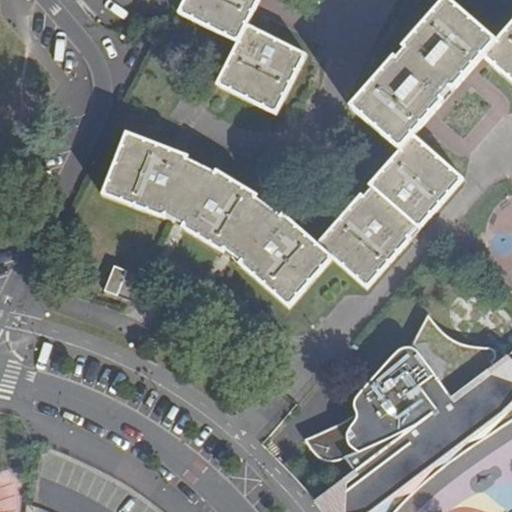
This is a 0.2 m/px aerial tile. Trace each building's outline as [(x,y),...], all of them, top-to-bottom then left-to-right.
[(362,196),(319,246),(284,215),(282,217),(257,199),(258,197),(217,172),(215,174),(188,161),(189,158),(127,134),(103,196),(165,220),(167,217),(184,226),(183,229),(224,253),(225,251),(242,262),(240,265),(290,308),(333,259),(367,289),(411,239),(409,237),(417,228),(419,230),(463,180),(414,137),(445,102),(442,100),(451,91),(453,93),(483,58),(511,82),(511,25),(497,43),(447,0),(446,0),(403,50),(405,52),(397,61),(395,59),(351,109),(400,152),(370,187),(372,189),(364,198),(362,196)] [(187,0),(180,14),(239,44),(218,85),(277,115),(307,55),(248,27),(261,0),(187,0)] [(466,135),(484,152),(504,130),(486,113),(466,135)] [(115,267),(105,292),(117,297),(128,272),(115,267)] [(250,312),(284,331),(292,316),(258,298),(250,312)] [(493,344),(491,345),(482,345),(476,344),(470,343),(463,340),(456,337),(450,333),(443,326),(439,320),(435,313),(426,332),(418,347),(403,369),(384,390),(365,406),(344,421),(330,429),(306,439),(309,449),(315,457),(322,462),(331,465),(340,464),(345,463),(353,475),(344,482),(352,495),(343,503),(341,505),(341,509),(341,511),(396,511),(405,503),(434,477),(469,449),(500,428),(511,421),(511,369),(508,370),(504,371),(500,374),(479,389),(468,374),(474,368),(480,364),(487,361),(491,360),(493,360),(496,360),(498,359),(500,358),(502,356),(503,353),(503,351),(502,348),(500,346),(498,345),(496,344),(493,344)]
